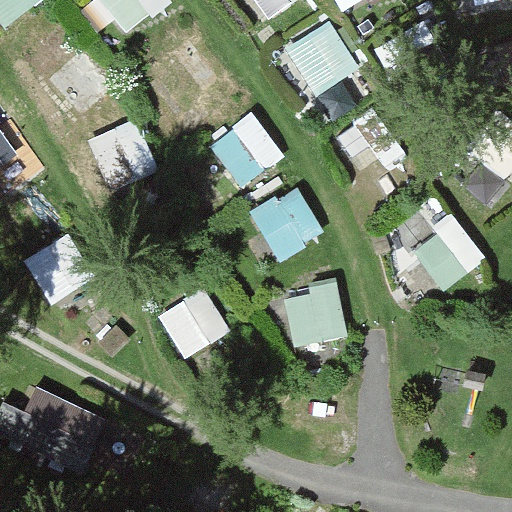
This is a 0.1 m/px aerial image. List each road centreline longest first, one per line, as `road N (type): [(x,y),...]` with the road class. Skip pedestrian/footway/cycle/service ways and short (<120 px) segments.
road 1 (unknown): [(400,506),(374,322)]
road 2 (unknown): [(400,506),(314,483),(228,442)]
